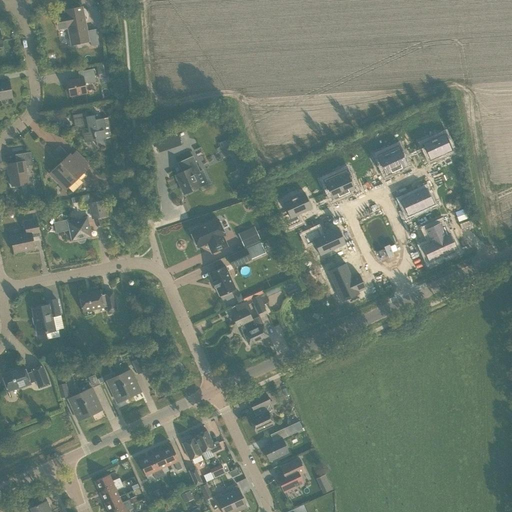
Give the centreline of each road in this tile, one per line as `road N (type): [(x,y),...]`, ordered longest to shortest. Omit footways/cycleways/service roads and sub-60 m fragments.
road 1 (tertiary): [(214,390),(511,252)]
road 2 (tertiary): [(66,459),(214,390)]
road 3 (residential): [(160,272),(127,264),(1,290)]
road 4 (residential): [(0,143),(36,97),(21,3)]
